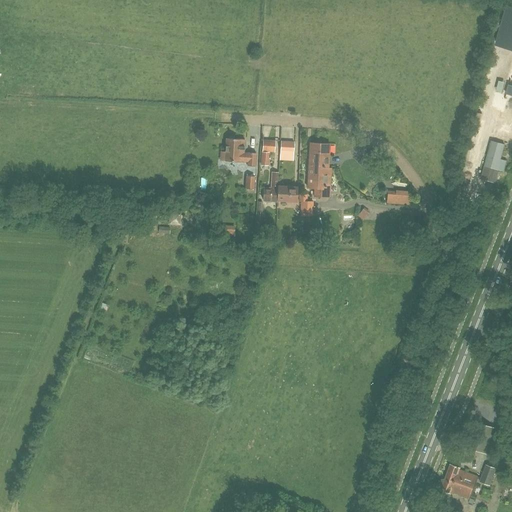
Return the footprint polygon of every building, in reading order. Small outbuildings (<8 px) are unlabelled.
[(495,81),(502,82),(505,69),(498,68),(495,81)] [(228,153),(228,161),(243,162),(248,162),(248,166),(255,166),(256,153),(248,153),(244,153),(245,139),(235,139),(234,137),(229,137),(229,138),(226,138),(225,152),(228,153)] [(275,152),(276,141),(263,140),(262,151),(275,152)] [(496,183),(500,170),(504,171),(507,161),(501,159),(505,145),(492,141),(481,179),(496,183)] [(281,142),(281,152),(293,153),(294,143),(281,142)] [(309,168),(328,169),(329,144),(310,143),(309,168)] [(315,197),(323,198),(323,189),(330,189),(331,169),(328,169),(309,168),(308,188),(315,188),(315,197)] [(263,201),(269,201),(277,201),(278,186),(279,173),(272,173),(271,190),(265,189),(265,192),(264,191),(263,201)] [(247,176),(246,189),(254,189),(254,176),(247,176)] [(278,186),(277,201),(297,202),(298,187),(278,186)] [(412,191),(408,191),(396,190),(396,192),(388,192),(387,204),(410,206),(412,191)] [(300,194),(299,201),(301,202),(301,215),(301,233),(304,233),(305,216),(313,216),(313,209),(313,201),(307,201),(307,195),(300,194)] [(130,200),(129,213),(148,215),(149,201),(130,200)] [(264,202),(259,201),(256,234),(261,234),(264,202)] [(358,211),(363,215),(369,208),(364,204),(358,211)] [(180,225),(181,213),(169,212),(168,224),(180,225)] [(181,255),(178,266),(187,269),(190,258),(181,255)] [(495,429),(476,422),(467,447),(486,454),(491,438),(492,439),(495,429)] [(450,465),(445,480),(444,480),(440,481),(437,486),(440,489),(441,490),(451,494),(451,493),(469,500),(478,476),(460,470),(460,468),(450,465)] [(496,469),(486,465),(480,482),(490,486),(496,469)]
